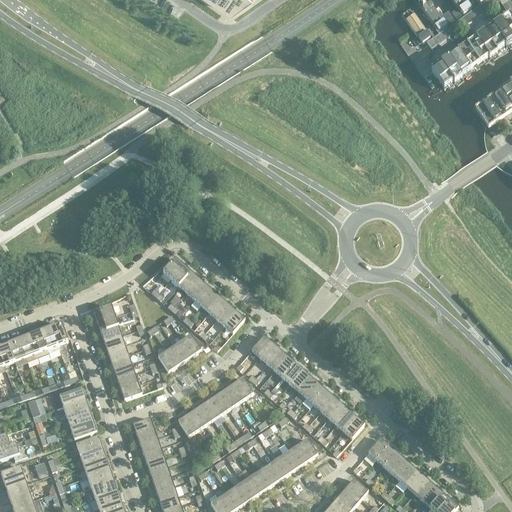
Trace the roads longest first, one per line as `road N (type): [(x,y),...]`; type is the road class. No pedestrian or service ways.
road 1 (residential): [(111,424),(198,385),(268,319)]
road 2 (secondary): [(364,212),(228,143)]
road 3 (secondary): [(228,143),(319,210),(344,239)]
road 4 (residential): [(280,511),(344,467),(386,422)]
road 5 (secondary): [(228,143),(108,73)]
road 6 (residential): [(476,511),(473,500),(386,422)]
road 7 (residential): [(386,422),(291,339)]
road 8 (residential): [(111,424),(70,306)]
road 9 (residential): [(70,306),(176,241)]
road 10 (secondary): [(0,13),(108,73)]
road 11 (secondary): [(108,73),(10,0)]
road 12 (residential): [(268,319),(176,241)]
